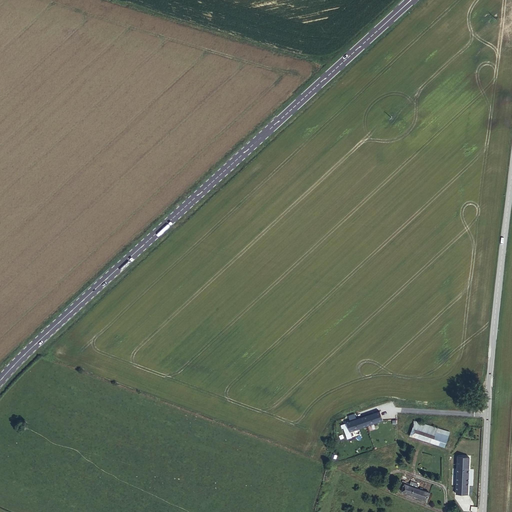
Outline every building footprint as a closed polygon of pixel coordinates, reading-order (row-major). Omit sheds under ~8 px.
[(383,420),(381,416),(348,427),(350,431),(383,420)] [(413,426),(448,437),(450,432),(438,428),(414,421),(413,426)] [(445,447),(448,437),(413,426),(410,435),(445,447)] [(376,465),(385,462),(376,433),(366,436),(376,465)] [(456,494),(467,495),(469,457),(458,457),(456,494)] [(427,500),(430,493),(404,484),(402,491),(427,500)]
